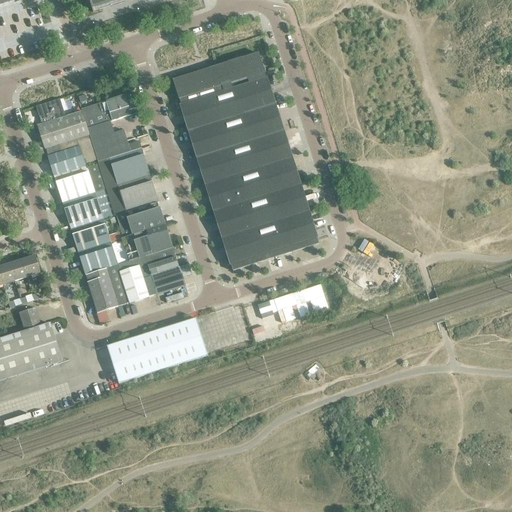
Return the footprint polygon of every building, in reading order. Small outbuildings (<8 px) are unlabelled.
[(88,0),(92,11),(128,0),(88,0)] [(318,244),(259,54),(173,80),(233,271),(318,244)] [(108,108),(113,122),(131,116),(128,108),(129,107),(125,96),(106,102),(108,108)] [(37,107),(42,125),(66,117),(61,99),(37,107)] [(113,122),(108,108),(103,110),(101,103),(82,110),(82,112),(88,130),(111,122),(113,122)] [(66,117),(42,125),(38,126),(44,142),(33,145),(36,153),(90,136),(88,130),(82,112),(66,117)] [(98,163),(131,153),(128,145),(124,131),(123,127),(113,130),(111,122),(88,130),(90,136),(98,161),(98,163)] [(49,160),(54,177),(85,167),(84,165),(98,161),(90,136),(36,153),(39,163),(49,160)] [(131,153),(142,149),(139,142),(128,145),(131,153)] [(106,190),(150,176),(142,149),(131,153),(98,163),(106,190)] [(87,167),(85,167),(54,177),(63,203),(106,190),(98,163),(97,163),(98,165),(87,168),(87,167)] [(115,216),(158,202),(150,176),(106,190),(114,217),(115,216)] [(106,190),(63,203),(71,230),(113,217),(105,191),(106,190),(114,217),(106,190)] [(121,239),(166,225),(158,202),(115,216),(123,239),(121,239)] [(121,239),(117,240),(116,236),(114,236),(112,228),(116,226),(113,217),(71,230),(78,253),(121,239)] [(145,257),(173,248),(166,225),(121,239),(129,262),(145,257)] [(85,276),(106,270),(118,266),(129,262),(121,239),(78,253),(82,267),(72,270),(75,279),(85,276)] [(176,258),(173,248),(145,257),(148,267),(176,258)] [(21,261),(26,278),(38,274),(33,257),(21,261)] [(151,277),(148,267),(145,257),(129,262),(118,266),(129,303),(130,304),(157,296),(151,277)] [(151,277),(179,268),(176,258),(148,267),(151,277)] [(14,281),(26,278),(21,261),(9,264),(14,281)] [(0,279),(2,285),(14,281),(9,264),(0,267),(0,279)] [(188,265),(179,268),(181,275),(182,278),(192,275),(189,264),(188,265)] [(120,307),(129,303),(118,266),(106,270),(118,308),(121,318),(125,316),(123,309),(120,307)] [(151,277),(157,296),(185,287),(182,278),(181,275),(179,268),(151,277)] [(118,308),(106,270),(85,276),(100,325),(107,323),(104,312),(118,308)] [(271,311),(323,298),(320,286),(268,300),(271,311)] [(18,313),(23,329),(39,325),(34,309),(18,313)] [(196,319),(191,320),(107,347),(118,384),(207,356),(196,319)] [(49,324),(39,327),(0,338),(0,380),(61,362),(49,324)]
